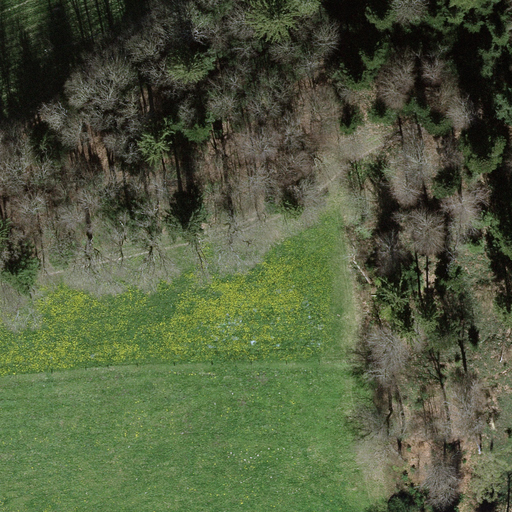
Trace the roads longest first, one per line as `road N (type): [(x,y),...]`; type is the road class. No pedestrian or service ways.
road 1 (track): [(511,94),(349,157),(287,202),(0,275)]
road 2 (track): [(173,0),(84,69),(0,153)]
